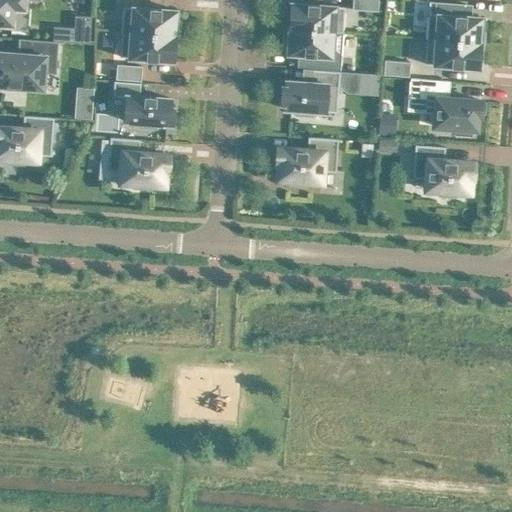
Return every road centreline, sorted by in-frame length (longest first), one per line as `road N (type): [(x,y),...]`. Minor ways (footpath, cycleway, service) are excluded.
road 1 (unclassified): [(511,267),(223,244)]
road 2 (residential): [(223,244),(237,0)]
road 3 (unclassified): [(223,244),(0,230)]
